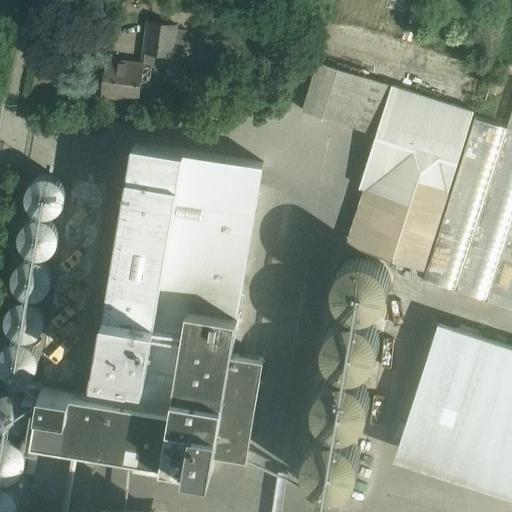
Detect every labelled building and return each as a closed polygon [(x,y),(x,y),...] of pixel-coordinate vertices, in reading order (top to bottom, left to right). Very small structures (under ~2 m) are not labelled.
[(164,8),(133,7),(131,51),(161,52),(164,8)] [(96,61),(97,89),(141,88),(141,60),(96,61)] [(470,104),(319,61),(307,103),(376,123),(342,242),(424,266),(470,104)] [(291,137),(256,131),(235,127),(226,176),(127,159),(93,363),(88,393),(45,385),(40,415),(188,440),(200,372),(235,378),(225,435),(250,439),(266,344),(242,340),(259,243),(272,246),(291,137)] [(111,185),(112,179),(112,175),(110,172),(107,167),(102,164),(96,163),(90,165),(86,168),(84,172),(82,175),(82,179),(84,186),(87,190),(92,193),(97,194),(103,193),(108,189),(111,185)] [(103,230),(103,225),(102,219),(100,216),(98,213),(93,210),(87,210),(82,211),(77,215),(74,220),(73,226),(75,232),(79,237),(84,239),(90,240),(95,238),(100,234),(103,230)] [(393,285),(393,280),(393,274),(391,269),(388,264),(384,260),(379,257),(376,255),(370,254),(366,253),(362,254),(356,255),(351,259),(347,261),(344,266),(342,271),(340,276),(340,281),(341,287),(343,292),(346,297),(349,300),(354,303),(358,305),(363,307),(368,307),(372,306),(377,304),(382,302),(386,298),(391,290),(393,285)] [(92,281),(93,276),(92,269),(90,267),(88,264),(82,261),(76,261),(71,262),(66,266),(64,271),(63,276),(64,282),(68,287),(74,290),(79,291),(84,289),(87,288),(90,285),(92,281)] [(85,329),(86,324),(85,318),(82,313),(78,310),(72,309),(66,309),(61,312),(57,318),(56,324),(57,330),(61,335),(66,338),(71,339),(77,338),(82,334),(85,329)] [(380,344),(380,339),(380,334),(378,329),(376,324),(372,320),(367,316),(362,314),(357,313),(352,313),(348,313),(342,315),(337,318),(334,322),(331,326),(329,330),(328,335),(327,340),(328,346),(329,350),(332,355),(336,359),(340,362),(344,364),(349,365),(355,366),(360,365),(365,363),(370,360),(373,358),(377,353),(378,349),(380,344)] [(511,342),(438,319),(394,456),(511,493),(511,342)] [(50,356),(45,385),(88,393),(93,363),(50,356)] [(372,401),(373,396),(372,392),(371,386),(368,380),(364,376),(360,373),(356,371),(350,370),(346,369),(340,370),(334,372),(331,374),(327,377),(323,383),(321,386),(320,392),(320,396),(320,402),(321,406),(324,411),(328,415),(332,418),(337,421),(341,422),(346,422),(351,422),(356,421),(359,419),(364,415),(368,411),(371,406),(372,401)] [(235,378),(200,372),(188,440),(186,451),(222,457),(225,435),(235,378)] [(365,460),(365,456),(365,450),(363,445),(361,441),(357,436),(353,433),(348,431),(343,429),(337,429),(332,430),(326,432),(322,435),(318,438),(316,442),(314,446),(312,451),(312,457),(313,462),(314,466),(317,472),(321,476),(325,478),(330,481),(336,482),(340,482),(345,482),(349,480),(353,478),(357,474),(361,470),(363,466),(365,460)]
